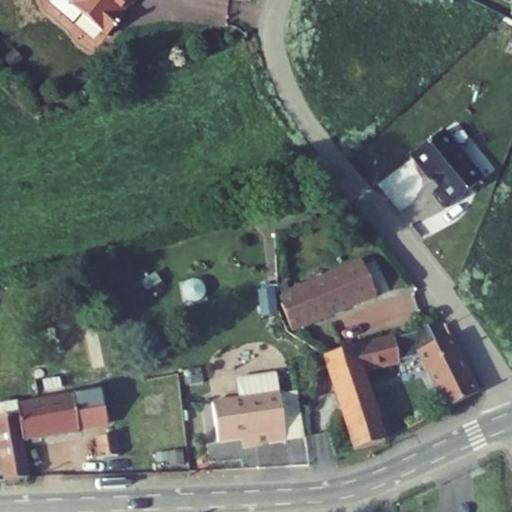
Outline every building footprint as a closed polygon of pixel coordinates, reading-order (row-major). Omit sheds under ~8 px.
[(57,0),(53,5),(53,11),(78,32),(86,23),(107,41),(123,22),(120,19),(140,0),(57,0)] [(441,128),(411,153),(437,186),(433,189),(446,205),(481,176),(441,128)] [(275,299),(289,331),(373,298),(360,266),(275,299)] [(425,327),(395,341),(402,362),(415,360),(411,352),(432,343),(425,327)] [(432,343),(411,352),(415,360),(441,410),(474,394),(447,336),(432,343)] [(395,341),(322,359),(351,448),(383,437),(362,371),(402,362),(395,341)] [(221,405),(193,409),(199,451),(224,447),(249,443),(251,452),(267,450),(261,405),(258,383),(219,388),(221,405)] [(0,399),(0,426),(20,423),(18,412),(17,407),(16,404),(15,398),(0,399)] [(17,407),(18,412),(20,423),(23,442),(79,432),(78,428),(106,422),(101,399),(72,404),(71,398),(17,407)] [(280,402),(261,405),(267,450),(286,447),(280,402)] [(28,475),(23,442),(20,423),(0,426),(0,470),(1,477),(28,475)] [(112,431),(95,434),(98,454),(116,451),(112,431)] [(249,443),(224,447),(225,456),(251,452),(249,443)] [(500,511),(498,502),(451,511),(500,511)]
